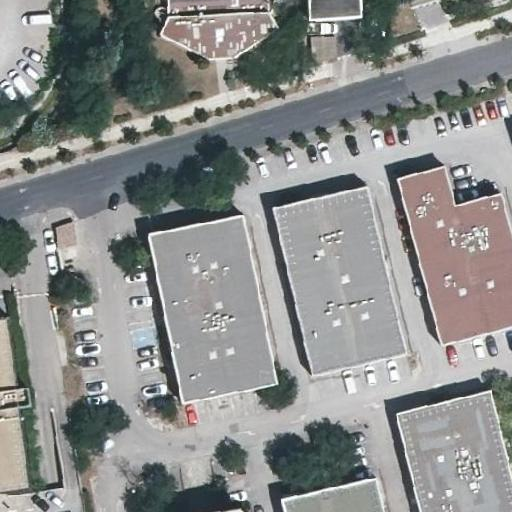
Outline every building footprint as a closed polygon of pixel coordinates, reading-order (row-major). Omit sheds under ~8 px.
[(266,0),(167,0),(169,16),(159,34),(206,57),(224,57),(233,57),(278,28),(267,10),(266,0)] [(357,0),(306,0),(307,14),(358,12),(357,0)] [(309,58),(333,57),(332,33),(308,35),(309,58)] [(444,166),(395,178),(440,345),(511,326),(511,233),(501,193),(454,205),(444,166)] [(272,208),(311,377),(382,360),(406,354),(366,185),(272,208)] [(147,234),(182,404),(256,389),(277,385),(243,215),(147,234)] [(58,244),(76,240),(71,219),(53,223),(58,244)] [(13,313),(0,314),(0,490),(31,487),(23,404),(33,403),(31,385),(20,386),(13,313)] [(511,511),(511,481),(489,391),(396,414),(420,511),(511,511)] [(382,511),(375,477),(281,499),(284,511),(382,511)]
